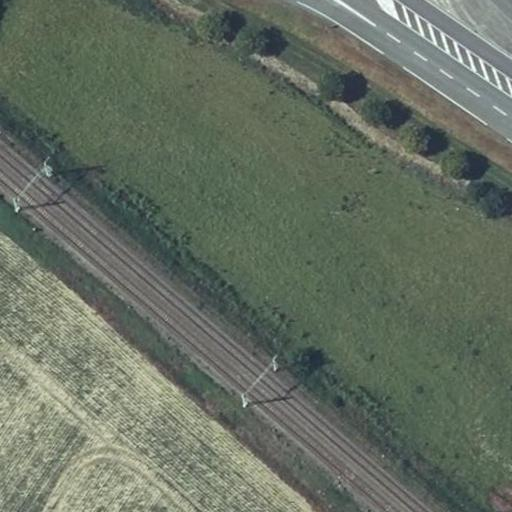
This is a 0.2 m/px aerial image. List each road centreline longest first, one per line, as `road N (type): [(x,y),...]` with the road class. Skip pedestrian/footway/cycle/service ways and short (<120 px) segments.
road 1 (primary): [(307,0),(511,129)]
road 2 (primary): [(385,0),(511,87)]
